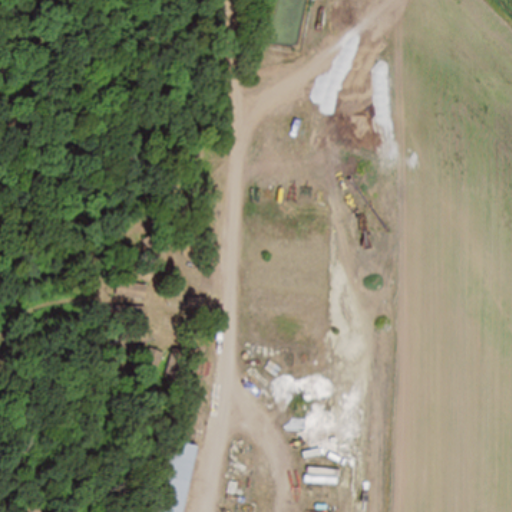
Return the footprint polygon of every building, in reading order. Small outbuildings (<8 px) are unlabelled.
[(163,248),(156,238),(145,245),(152,256),(163,248)] [(125,271),(148,285),(155,273),(132,259),(125,271)] [(145,302),(147,286),(117,282),(115,297),(145,302)] [(204,311),(204,299),(185,299),(185,311),(204,311)] [(114,322),(145,322),(145,308),(114,308),(114,322)] [(125,348),(151,342),(147,327),(121,333),(125,348)] [(141,368),(154,375),(164,355),(151,349),(141,368)] [(177,378),(187,356),(176,351),(166,373),(177,378)] [(181,511),(196,446),(169,440),(153,511),(181,511)]
